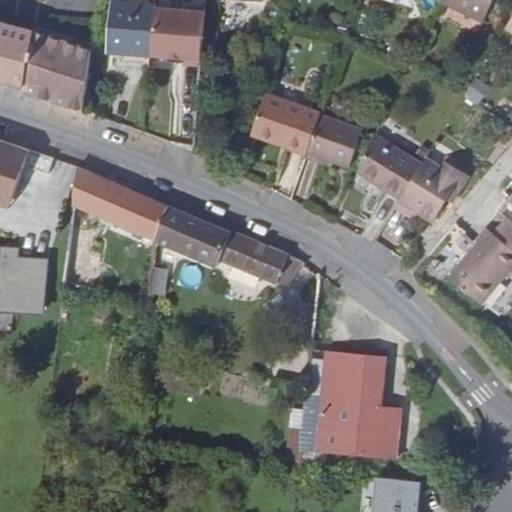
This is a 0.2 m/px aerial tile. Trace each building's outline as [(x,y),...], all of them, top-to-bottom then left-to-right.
[(154,5),(154,0),(153,0),(112,0),(108,47),(150,52),(154,5)] [(493,0),(442,0),(484,20),(493,0)] [(154,5),(150,52),(168,53),(182,54),(182,58),(182,60),(199,62),(204,4),(186,3),(185,8),(154,5)] [(15,87),(24,31),(0,24),(0,83),(5,85),(15,87)] [(88,111),(95,49),(24,31),(15,87),(26,91),(52,99),(88,111)] [(294,123),(293,127),(313,134),(320,116),(327,93),(268,74),(258,112),(294,123)] [(478,104),(489,86),(475,77),(463,95),(478,104)] [(258,112),(257,116),(293,127),(294,123),(258,112)] [(501,140),(509,146),(511,141),(511,126),(492,112),(486,120),(505,135),(501,140)] [(328,160),(359,170),(376,135),(320,116),(313,134),(307,152),(328,160)] [(359,170),(403,196),(423,162),(376,135),(359,170)] [(0,203),(10,207),(31,149),(0,138),(0,203)] [(403,196),(400,201),(435,221),(464,170),(447,161),(442,168),(426,158),(423,162),(403,196)] [(162,238),(173,205),(135,190),(81,167),(67,282),(92,288),(98,253),(87,252),(89,243),(92,244),(95,226),(91,224),(95,209),(109,216),(151,232),(162,238)] [(234,229),(187,210),(173,205),(162,238),(189,249),(210,257),(222,261),(225,255),(278,278),(285,263),(296,268),(302,257),(234,229)] [(489,227),(478,240),(480,242),(450,277),(482,304),(511,267),(511,218),(510,217),(497,234),(489,227)] [(0,298),(15,300),(15,307),(45,310),(49,259),(19,257),(19,248),(0,246),(0,298)] [(151,291),(165,293),(167,268),(153,267),(151,291)] [(326,353),(315,449),(395,458),(401,407),(382,404),(387,360),(326,353)] [(195,388),(198,358),(161,355),(157,383),(195,388)] [(321,393),(322,359),(313,359),(312,393),(321,393)] [(303,431),(306,410),(293,409),(291,429),(303,431)] [(301,450),(303,431),(291,429),(289,449),(301,450)] [(286,468),(299,469),(301,450),(289,449),(286,468)] [(394,480),(383,478),(378,511),(419,511),(424,482),(394,480)]
